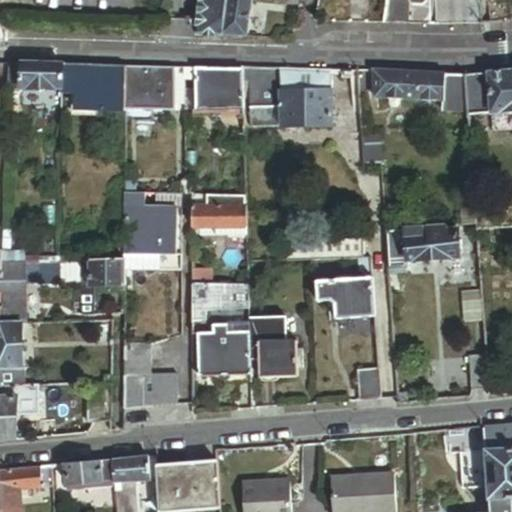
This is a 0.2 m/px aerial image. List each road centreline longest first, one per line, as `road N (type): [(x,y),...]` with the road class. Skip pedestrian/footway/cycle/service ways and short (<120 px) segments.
road 1 (residential): [(511,407),(0,453)]
road 2 (residential): [(511,53),(413,58),(0,47)]
